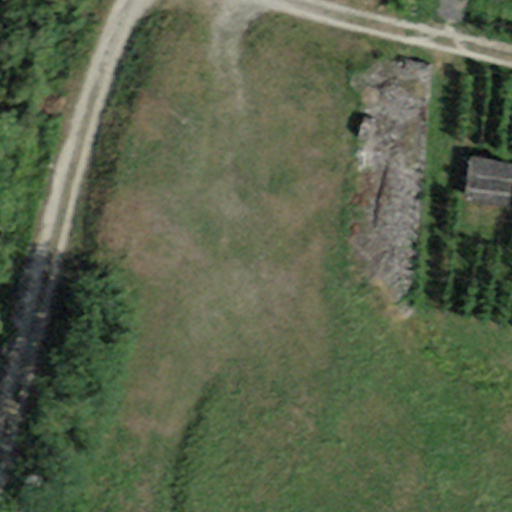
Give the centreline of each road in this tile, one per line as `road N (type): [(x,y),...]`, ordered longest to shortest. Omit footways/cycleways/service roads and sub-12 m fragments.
road 1 (track): [(137,0),(88,115),(0,451)]
road 2 (track): [(293,0),(511,54)]
